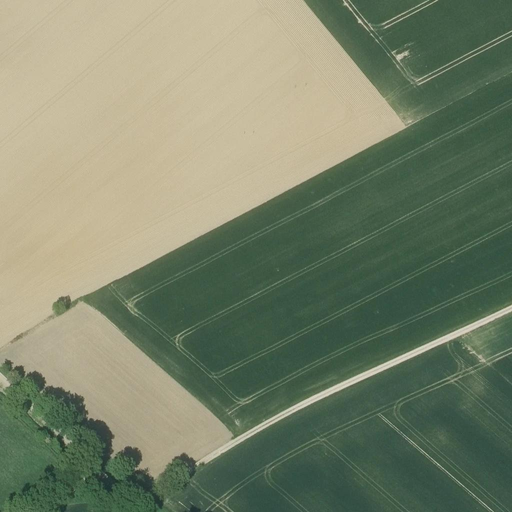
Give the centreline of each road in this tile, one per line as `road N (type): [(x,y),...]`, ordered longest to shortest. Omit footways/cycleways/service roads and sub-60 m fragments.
road 1 (track): [(139,503),(296,407),(511,307)]
road 2 (track): [(101,474),(0,379)]
